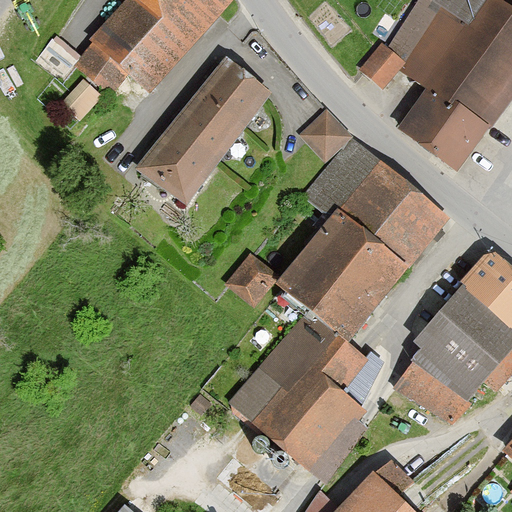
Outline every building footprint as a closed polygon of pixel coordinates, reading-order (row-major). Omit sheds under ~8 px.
[(125,0),(90,40),(93,43),(74,65),(111,97),(129,76),(150,94),(232,0),(125,0)] [(382,43),(359,70),(383,90),(400,71),(425,89),(397,128),(457,173),(489,128),(491,130),(511,100),(511,6),(505,1),(505,0),(417,0),(388,47),(382,43)] [(245,128),(271,93),(226,56),(199,90),(245,128)] [(86,75),(65,97),(83,115),(104,93),(86,75)] [(218,164),(245,128),(199,90),(169,126),(218,164)] [(353,137),(327,109),(299,135),(325,164),(352,138),(353,137)] [(186,207),(218,164),(169,126),(135,168),(186,207)] [(408,268),(410,269),(451,218),(352,138),(302,196),(329,219),(304,248),(376,308),(408,268)] [(275,284),(309,310),(349,343),(376,308),(304,248),(280,277),(275,284)] [(424,347),(425,348),(397,390),(456,429),(481,391),(489,397),(493,392),(503,400),(511,389),(511,261),(499,251),(424,347)] [(280,277),(250,253),(224,285),(254,309),(275,284),(280,277)] [(228,403),(326,485),(368,428),(360,421),(367,412),(361,407),(385,363),(370,351),(366,357),(349,343),(309,310),(228,403)] [(256,452),(259,454),(263,454),(266,453),(269,451),(270,448),(271,444),(270,441),(267,438),(264,437),(261,436),(257,437),(255,440),(253,443),(253,446),(254,450),(256,452)] [(275,467),(278,468),(282,469),(285,468),(288,465),(289,462),(289,459),(288,455),(286,453),(283,451),(279,451),(276,452),(273,454),(272,457),(272,461),(273,464),(275,467)] [(428,511),(386,472),(347,511),(428,511)]
